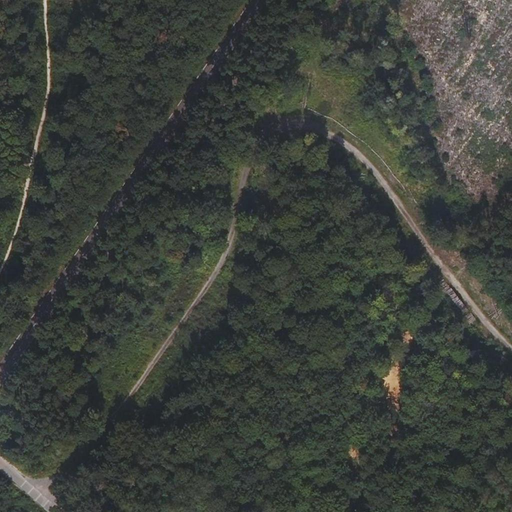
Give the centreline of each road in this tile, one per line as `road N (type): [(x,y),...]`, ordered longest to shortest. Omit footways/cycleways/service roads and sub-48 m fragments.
road 1 (track): [(39,497),(200,307),(227,262),(236,170),(260,141),(292,123),(325,128),(367,158),(458,282)]
road 2 (tertiary): [(258,0),(0,374)]
